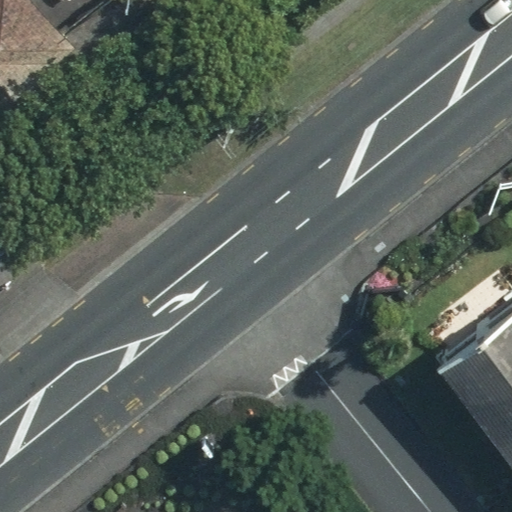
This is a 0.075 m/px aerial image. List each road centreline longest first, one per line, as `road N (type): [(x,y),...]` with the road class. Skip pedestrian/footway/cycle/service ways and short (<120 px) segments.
road 1 (primary): [(511,23),(221,248)]
road 2 (residential): [(221,248),(435,511)]
road 3 (primary): [(221,248),(0,423)]
